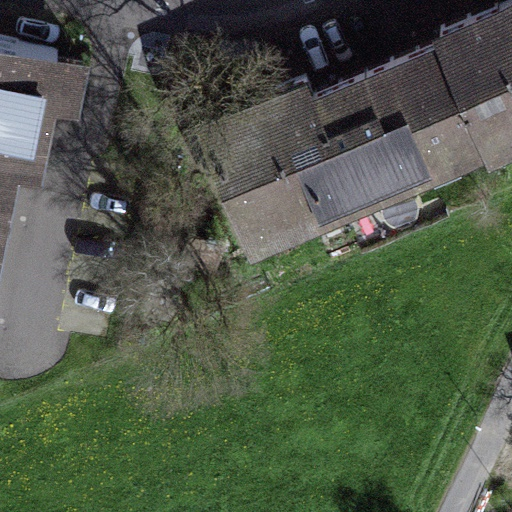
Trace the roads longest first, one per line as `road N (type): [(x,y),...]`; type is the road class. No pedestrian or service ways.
road 1 (unknown): [(105,0),(8,356)]
road 2 (track): [(511,392),(454,511)]
